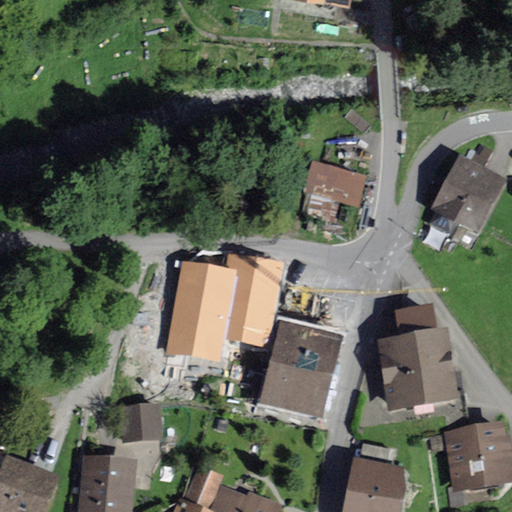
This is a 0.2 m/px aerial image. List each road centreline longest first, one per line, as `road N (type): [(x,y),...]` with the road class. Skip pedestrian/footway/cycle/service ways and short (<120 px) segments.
road 1 (residential): [(384,268),(288,249),(0,245)]
road 2 (unclassified): [(387,259),(385,0)]
road 3 (residential): [(326,511),(344,401),(384,268)]
road 4 (residential): [(387,259),(436,148),(467,128),(511,121)]
